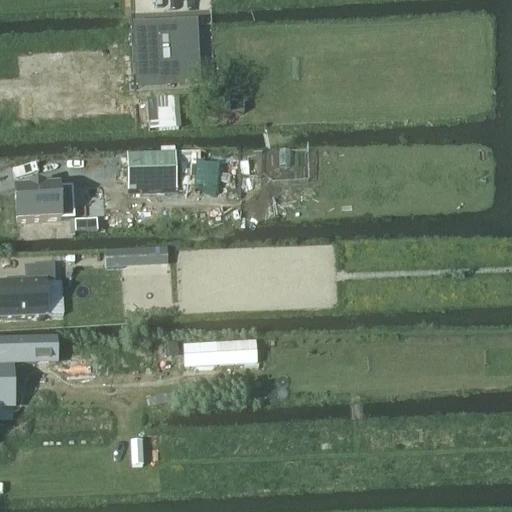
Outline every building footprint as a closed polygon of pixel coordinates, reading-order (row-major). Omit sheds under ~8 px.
[(141,84),(197,81),(194,27),(139,29),(141,84)] [(107,57),(54,58),(55,120),(109,118),(107,57)] [(175,157),(127,158),(128,195),(176,193),(176,175),(175,157)] [(15,193),(16,225),(74,222),(72,190),(44,192),(44,190),(29,191),(29,193),(15,193)] [(167,252),(153,253),(154,270),(164,269),(167,269),(168,269),(168,266),(168,260),(167,252)] [(121,271),(120,254),(106,255),(107,271),(121,271)] [(0,323),(49,320),(47,286),(55,286),(54,268),(24,270),(25,284),(0,285),(0,323)] [(0,409),(12,409),(12,387),(12,373),(10,373),(10,366),(56,364),(55,343),(0,344),(0,409)] [(256,345),(182,349),(183,372),(257,368),(256,345)]
